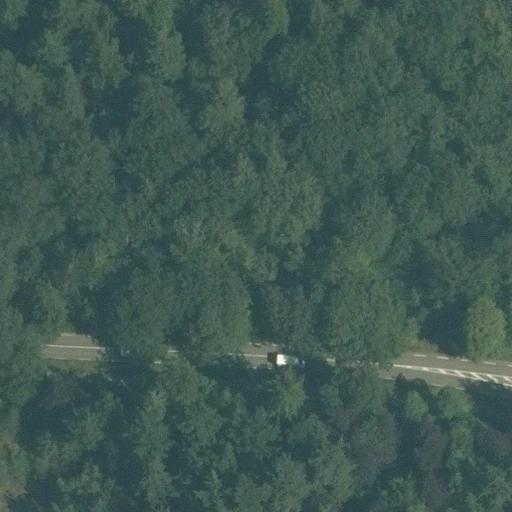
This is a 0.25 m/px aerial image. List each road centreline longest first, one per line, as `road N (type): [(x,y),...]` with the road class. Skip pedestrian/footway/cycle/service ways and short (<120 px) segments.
road 1 (primary): [(511,382),(335,357),(0,342)]
road 2 (track): [(421,0),(228,125),(126,143),(0,130)]
road 3 (track): [(113,0),(228,125)]
